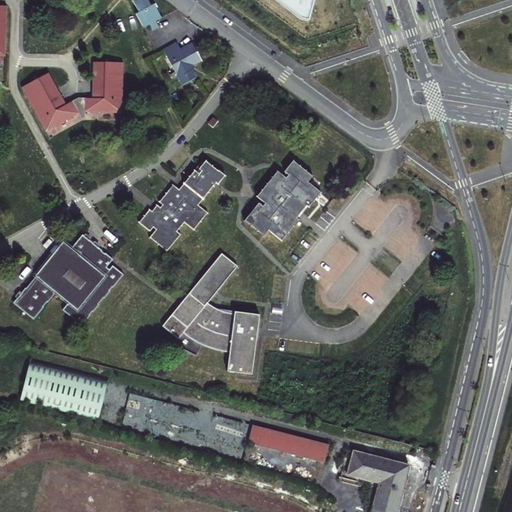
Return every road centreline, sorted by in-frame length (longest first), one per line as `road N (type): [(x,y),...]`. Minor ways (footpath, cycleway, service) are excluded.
road 1 (residential): [(376,0),(412,108),(511,120)]
road 2 (secondary): [(511,226),(486,409)]
road 3 (residential): [(511,96),(454,88),(423,0)]
